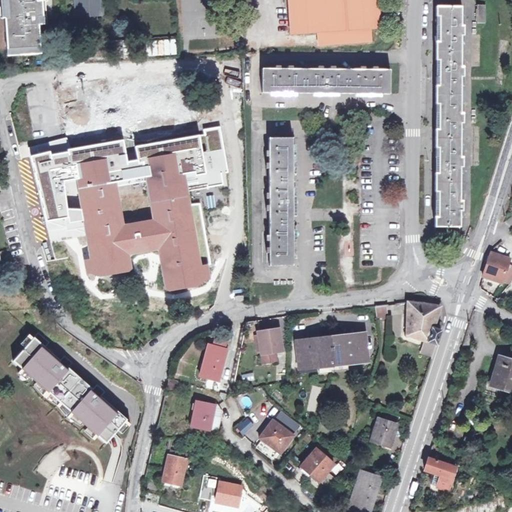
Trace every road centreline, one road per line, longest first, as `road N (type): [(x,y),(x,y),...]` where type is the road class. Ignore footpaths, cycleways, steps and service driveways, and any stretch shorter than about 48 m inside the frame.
road 1 (unclassified): [(428,281),(204,318),(161,351),(155,382)]
road 2 (unclassified): [(155,382),(65,318),(47,290),(0,131)]
road 3 (unclassified): [(428,281),(415,262),(413,237),(417,0)]
road 4 (unknown): [(253,0),(257,56),(46,72)]
road 5 (secondary): [(466,291),(395,511)]
road 6 (unclassified): [(155,382),(133,511)]
